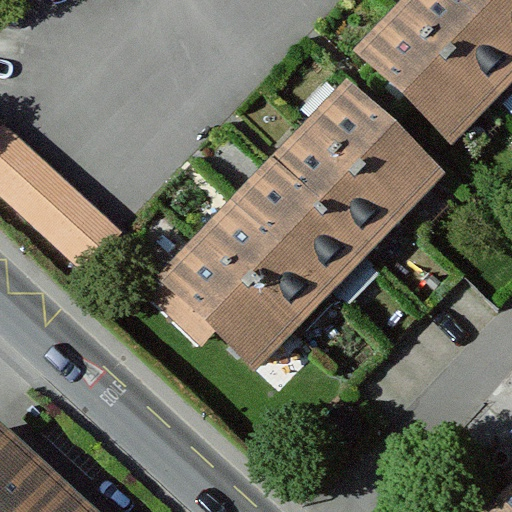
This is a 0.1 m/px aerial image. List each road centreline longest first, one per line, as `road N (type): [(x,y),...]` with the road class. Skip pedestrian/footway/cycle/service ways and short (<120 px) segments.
road 1 (tertiary): [(0,293),(243,511)]
road 2 (residential): [(360,511),(511,350)]
